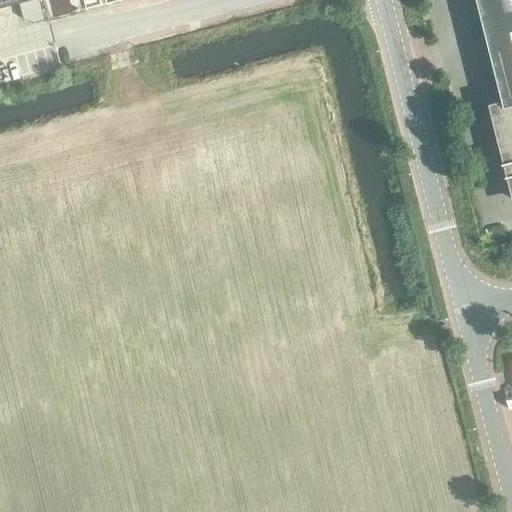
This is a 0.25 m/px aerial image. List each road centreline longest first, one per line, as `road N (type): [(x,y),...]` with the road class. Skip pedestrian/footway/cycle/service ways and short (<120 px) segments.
road 1 (unclassified): [(384,0),(462,311)]
road 2 (unclassified): [(462,311),(511,500)]
road 3 (unclassified): [(60,39),(221,0)]
